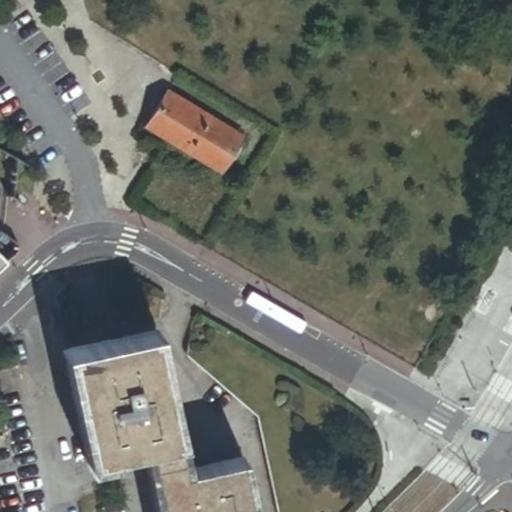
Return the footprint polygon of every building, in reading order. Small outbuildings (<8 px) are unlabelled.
[(168,95),(148,129),(222,173),(242,139),(168,95)] [(0,264),(11,255),(0,244),(0,264)] [(182,473),(153,334),(112,342),(69,351),(92,461),(149,449),(161,511),(249,511),(239,461),(182,473)] [(187,357),(259,419),(277,398),(204,336),(187,357)] [(305,511),(285,413),(259,419),(278,511),(305,511)]
